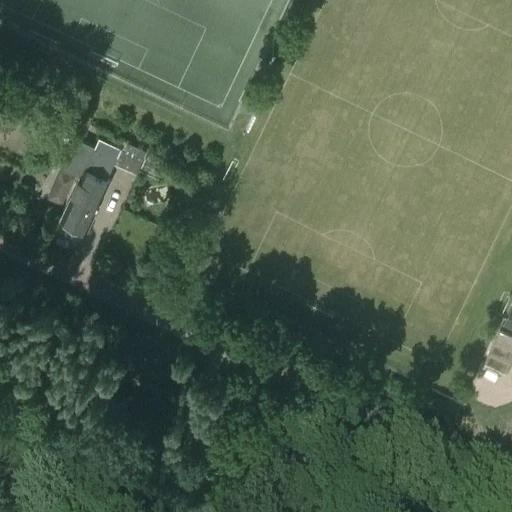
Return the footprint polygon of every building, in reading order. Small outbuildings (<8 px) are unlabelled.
[(116,155),(84,140),(73,135),(59,165),(81,175),(61,218),(86,230),(110,179),(106,177),(116,155)] [(511,308),(510,308),(503,323),(511,326),(511,308)] [(511,334),(499,329),(494,340),(511,347),(511,334)] [(511,347),(494,340),(489,351),(511,361),(511,358),(511,347)] [(506,372),(511,361),(489,351),(484,362),(506,372)]
